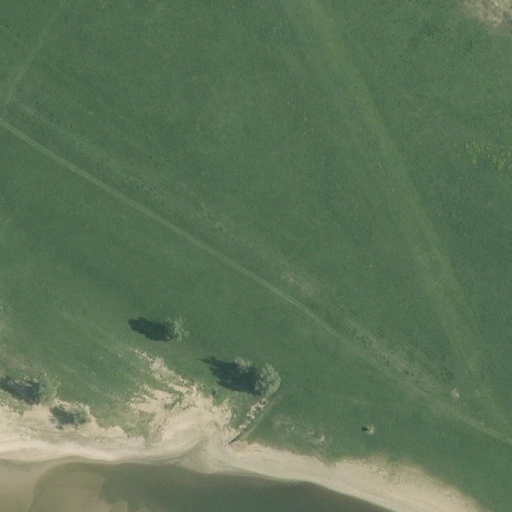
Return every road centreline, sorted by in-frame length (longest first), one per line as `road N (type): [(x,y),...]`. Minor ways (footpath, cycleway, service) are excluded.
road 1 (track): [(511,442),(5,119)]
road 2 (track): [(277,0),(425,298),(511,440)]
road 3 (track): [(71,0),(5,119)]
